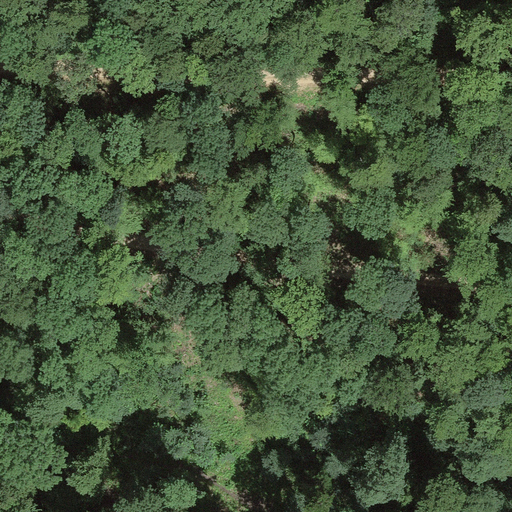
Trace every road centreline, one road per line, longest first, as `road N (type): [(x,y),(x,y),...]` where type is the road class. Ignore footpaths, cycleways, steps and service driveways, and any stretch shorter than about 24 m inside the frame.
road 1 (track): [(0,218),(252,262),(511,284)]
road 2 (track): [(0,68),(511,74)]
